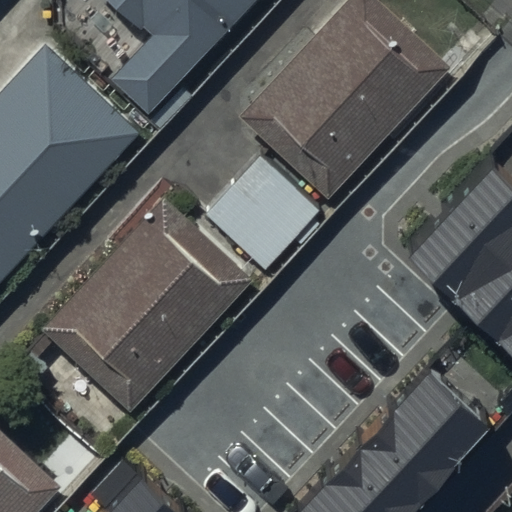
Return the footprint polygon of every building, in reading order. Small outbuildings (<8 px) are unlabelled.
[(252,0),(114,0),(142,26),(146,22),(154,30),(112,75),(150,110),(252,0)] [(453,64),(383,0),(346,0),(241,112),(330,195),(453,64)] [(0,279),(140,130),(47,43),(0,93),(0,279)] [(258,142),(202,201),(264,258),(291,229),(302,239),(323,217),(308,203),(315,196),(258,142)] [(511,347),(511,164),(501,154),(409,253),(511,347)] [(254,276),(165,194),(43,324),(132,407),(254,276)] [(434,367),(298,511),(403,511),(490,420),(434,367)] [(0,511),(38,511),(65,484),(0,423),(0,511)] [(191,511),(139,464),(94,511),(191,511)]
